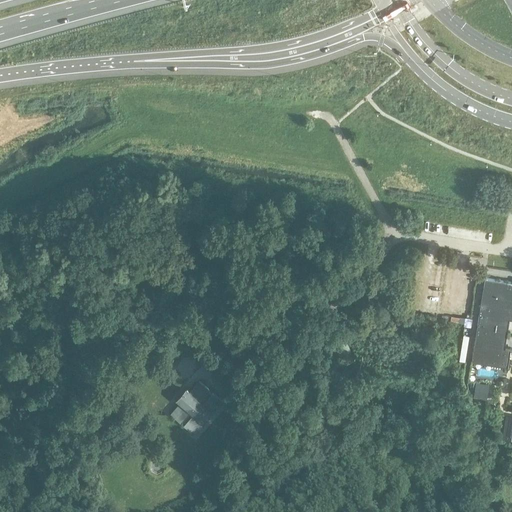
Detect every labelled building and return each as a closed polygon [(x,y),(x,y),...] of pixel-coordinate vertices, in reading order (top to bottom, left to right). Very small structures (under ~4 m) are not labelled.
[(511,281),(485,278),(472,361),(508,367),(511,349),(505,348),(508,328),(511,328),(511,281)] [(342,333),(338,335),(329,339),(342,366),(355,360),(342,333)] [(178,399),(180,402),(181,402),(171,413),(181,422),(182,420),(185,423),(184,424),(194,433),(204,421),(203,420),(207,416),(211,411),(212,412),(222,400),(212,392),(211,393),(208,390),(209,389),(200,381),(190,392),(187,389),(178,399)] [(483,390),(483,385),(477,384),(474,398),(481,399),(482,394),(484,394),(485,390),(483,390)] [(511,414),(505,414),(502,438),(505,439),(505,440),(511,441),(511,440),(511,439),(511,414)]
